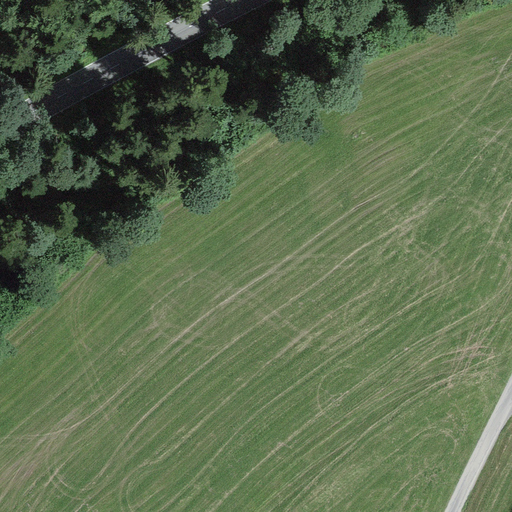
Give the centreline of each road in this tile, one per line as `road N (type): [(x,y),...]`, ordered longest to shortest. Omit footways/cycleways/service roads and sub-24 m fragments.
road 1 (tertiary): [(0,130),(246,0)]
road 2 (unclassified): [(511,399),(457,511)]
